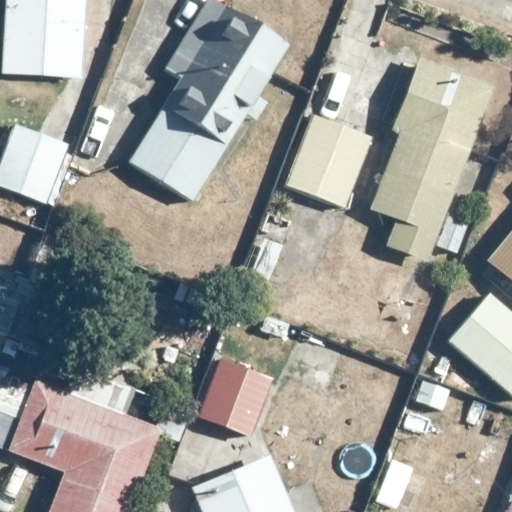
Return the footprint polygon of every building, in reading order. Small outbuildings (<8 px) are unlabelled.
[(1,0),(0,26),(0,79),(77,83),(80,0),(1,0)] [(287,51),(204,0),(200,0),(157,70),(174,81),(123,164),(192,206),(287,51)] [(442,220),(468,148),(499,159),(509,132),(511,132),(511,95),(481,84),(417,61),(363,212),(392,223),(382,250),(422,264),(429,247),(453,256),(463,228),(442,220)] [(363,131),(310,111),(280,188),(333,208),(363,131)] [(65,146),(13,127),(0,161),(0,190),(43,206),(65,146)] [(511,230),(482,266),(511,290),(511,230)] [(71,266),(0,238),(0,331),(11,335),(4,354),(33,365),(71,266)] [(511,318),(485,296),(445,344),(511,401),(511,318)] [(268,379),(216,357),(169,466),(200,479),(222,428),(243,437),(268,379)] [(0,454),(61,477),(48,511),(124,511),(129,500),(158,420),(0,362),(0,454)] [(286,511),(264,462),(188,494),(195,511),(286,511)]
